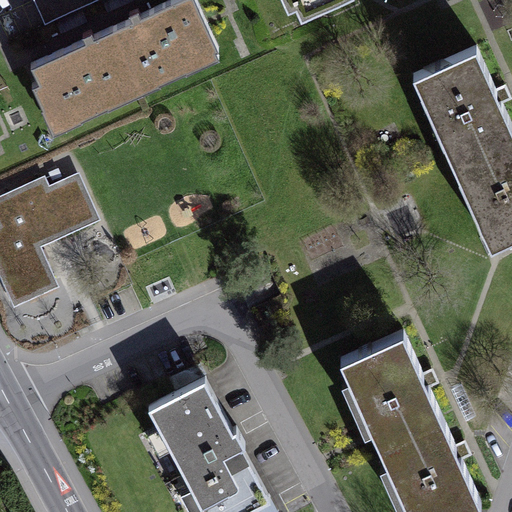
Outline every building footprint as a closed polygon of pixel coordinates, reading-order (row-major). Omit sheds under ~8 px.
[(221,53),(195,0),(174,0),(32,66),(38,81),(33,83),(54,130),(221,53)] [(96,0),(34,0),(46,23),(96,0)] [(284,0),(289,9),(299,5),(306,21),(352,0),(284,0)] [(454,161),(511,135),(511,123),(478,46),(415,73),(454,161)] [(492,247),(511,237),(511,135),(454,161),(492,247)] [(35,238),(95,211),(78,173),(46,188),(40,175),(0,193),(0,218),(1,220),(0,220),(0,257),(17,294),(53,277),(35,238)] [(378,449),(441,422),(402,334),(339,361),(378,449)] [(237,511),(271,494),(204,370),(147,401),(206,511),(237,511)] [(406,511),(468,511),(479,507),(441,422),(378,449),(406,511)]
